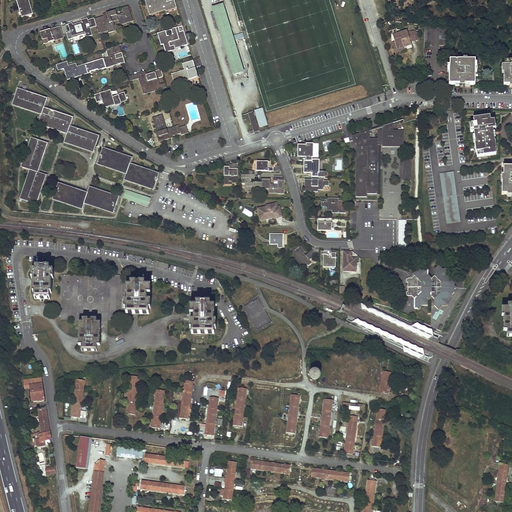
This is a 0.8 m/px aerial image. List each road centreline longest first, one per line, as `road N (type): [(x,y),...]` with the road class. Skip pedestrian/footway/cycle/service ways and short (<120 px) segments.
road 1 (residential): [(233,151),(170,163),(50,84),(15,50),(22,32),(126,0)]
road 2 (tertiary): [(418,511),(434,386),(503,256)]
road 3 (residential): [(276,139),(409,98),(511,99)]
road 4 (residential): [(65,511),(54,429),(207,446)]
road 5 (residential): [(207,446),(394,471)]
road 6 (residential): [(186,0),(233,151)]
road 7 (residential): [(276,139),(307,237),(362,243)]
